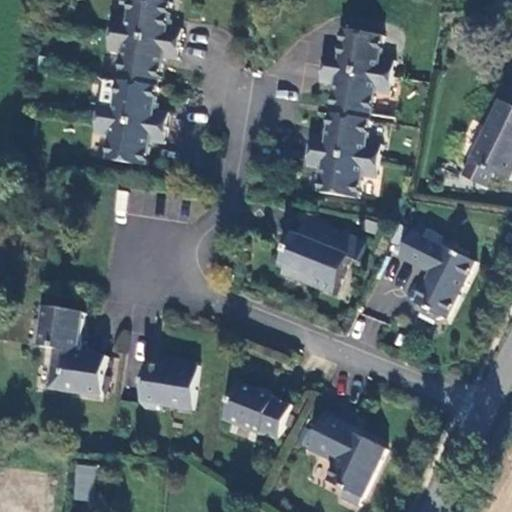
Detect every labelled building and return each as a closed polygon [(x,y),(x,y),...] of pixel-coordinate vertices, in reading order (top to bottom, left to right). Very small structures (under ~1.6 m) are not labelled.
[(179,9),(139,4),(136,24),(121,20),(116,57),(129,60),(125,86),(166,92),(171,63),(185,65),(190,35),(175,33),(179,9)] [(387,44),(349,41),(347,62),(333,61),(328,91),(340,93),(335,120),(376,126),(381,101),(395,105),(400,70),(384,68),(387,44)] [(166,92),(125,86),(125,104),(110,102),(103,140),(117,143),(114,163),(154,170),(158,147),(172,151),(176,118),(162,117),(166,92)] [(511,110),(509,108),(476,167),(511,187),(511,110)] [(376,126),(335,120),(333,145),(318,144),(315,173),(326,174),(324,198),(362,205),(366,182),(380,185),(384,151),(371,150),(376,126)] [(300,241),(288,270),(294,273),(291,280),(341,300),(356,264),(364,267),(371,250),(313,227),(305,243),(300,241)] [(429,244),(418,238),(403,263),(434,279),(419,310),(425,312),(425,318),(442,326),(448,322),(451,325),(479,269),(459,259),(462,252),(433,237),(429,244)] [(88,310),(45,305),(39,348),(67,353),(83,353),(88,310)] [(108,399),(112,357),(67,353),(63,394),(108,399)] [(180,371),(151,366),(145,403),(149,410),(161,412),(166,408),(198,412),(205,370),(181,366),(180,371)] [(247,384),(231,424),(283,445),(299,405),(247,384)] [(356,430),(330,418),(314,454),(339,466),(331,484),(348,492),(344,502),(361,510),(390,453),(353,437),(356,430)] [(75,463),(72,499),(91,501),(95,465),(75,463)]
